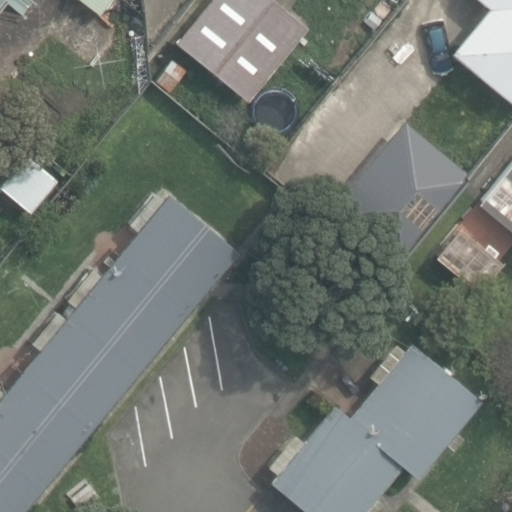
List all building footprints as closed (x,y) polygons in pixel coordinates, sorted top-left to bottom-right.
[(203,0),(173,38),(248,98),(307,26),(275,0),(203,0)] [(387,0),(375,0),(292,94),(338,135),(427,35),(387,0)] [(450,50),(511,101),(511,0),(480,0),(487,5),(450,50)] [(0,180),(0,186),(29,210),(55,178),(23,152),(0,180)] [(511,179),(496,199),(511,213),(511,160),(505,168),(511,173),(511,179)] [(0,511),(27,511),(238,248),(167,191),(161,199),(152,192),(127,223),(135,230),(100,274),(90,267),(65,298),(73,305),(64,316),(57,310),(31,342),(36,346),(1,390),(0,389),(0,511)] [(265,481),(305,511),(363,511),(401,464),(417,477),(444,442),(450,446),(460,433),(453,427),(479,394),(408,339),(403,345),(395,339),(367,375),(374,380),(347,415),(329,401),(301,437),(290,428),(264,462),(274,469),(265,481)]
